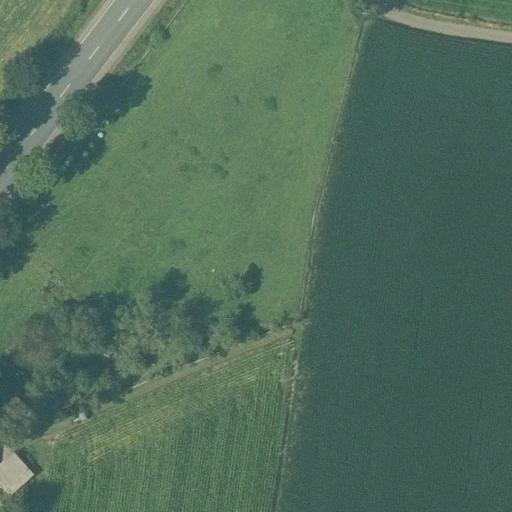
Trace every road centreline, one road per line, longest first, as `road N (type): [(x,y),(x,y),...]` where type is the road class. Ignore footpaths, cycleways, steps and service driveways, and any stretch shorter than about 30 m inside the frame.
road 1 (primary): [(0,177),(131,0)]
road 2 (unclassified): [(359,0),(368,11),(511,37)]
